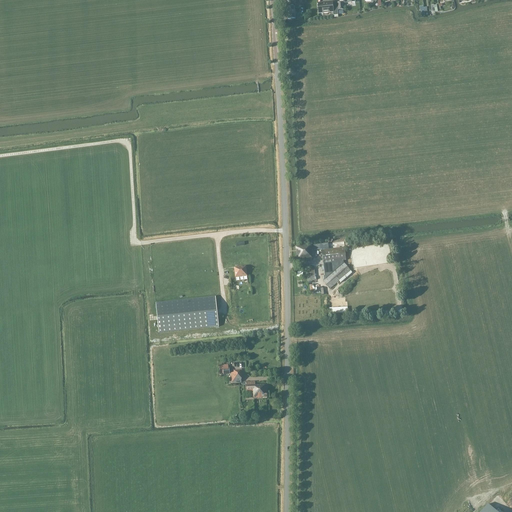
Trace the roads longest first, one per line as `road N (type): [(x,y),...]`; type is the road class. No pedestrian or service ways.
road 1 (tertiary): [(286,511),(285,230),(271,0)]
road 2 (track): [(0,156),(127,143),(135,242),(285,230)]
road 3 (track): [(0,144),(279,113)]
